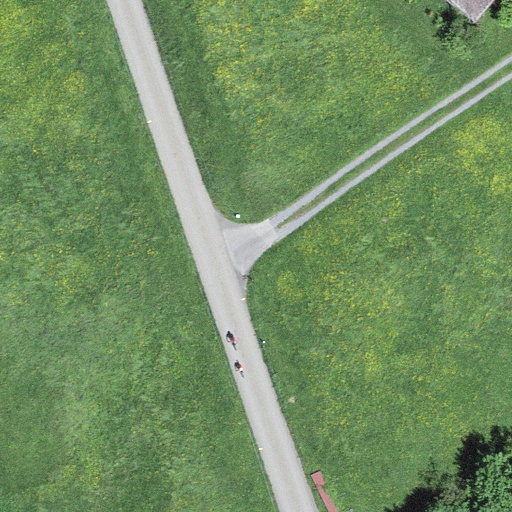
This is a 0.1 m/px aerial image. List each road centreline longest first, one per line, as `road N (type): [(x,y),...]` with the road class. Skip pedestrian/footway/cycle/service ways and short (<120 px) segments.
road 1 (unclassified): [(124,0),(299,511)]
road 2 (track): [(511,59),(217,269)]
